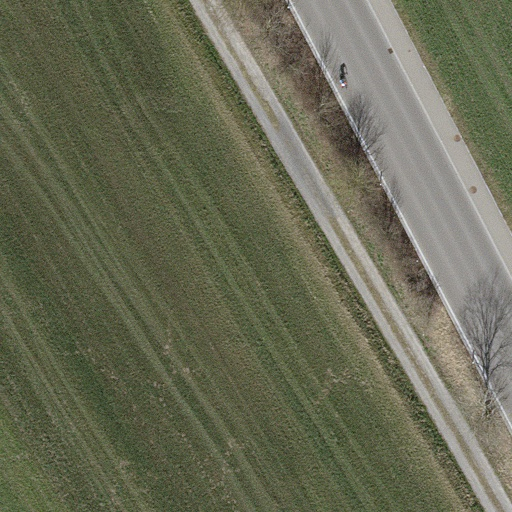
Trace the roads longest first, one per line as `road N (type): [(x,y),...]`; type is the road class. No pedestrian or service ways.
road 1 (track): [(205,0),(500,511)]
road 2 (secondary): [(325,0),(511,357)]
